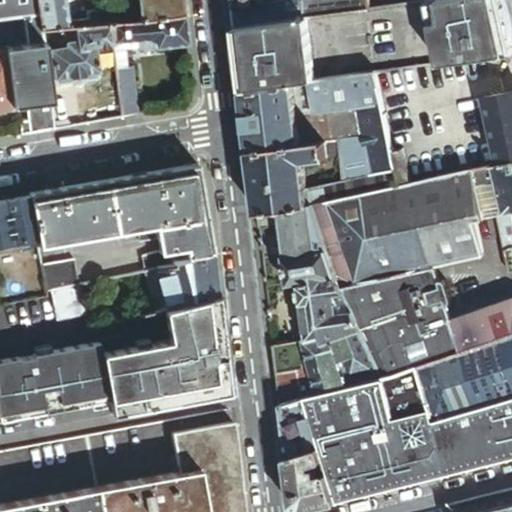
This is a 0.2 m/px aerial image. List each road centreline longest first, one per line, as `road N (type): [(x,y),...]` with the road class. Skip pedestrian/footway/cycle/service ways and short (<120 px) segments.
road 1 (residential): [(280,511),(231,131)]
road 2 (residential): [(0,171),(231,131)]
road 3 (residential): [(231,131),(215,0)]
